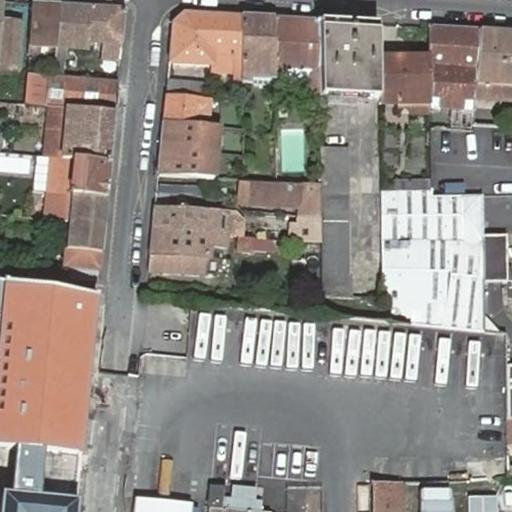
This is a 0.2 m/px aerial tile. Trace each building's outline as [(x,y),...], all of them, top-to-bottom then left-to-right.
[(58,6),(31,4),(29,38),(28,55),(30,56),(29,60),(38,60),(39,51),(50,52),(49,58),(55,59),(55,54),(58,6)] [(91,8),(58,6),(55,54),(55,59),(54,78),(62,78),(65,41),(88,43),(91,8)] [(124,10),(91,8),(88,43),(103,44),(102,49),(101,59),(119,61),(124,10)] [(172,24),(169,63),(214,65),(213,82),(233,82),(241,83),(241,18),(183,14),(172,24)] [(241,18),(241,83),(252,84),(252,79),(275,80),(274,20),(241,18)] [(274,20),(275,80),(282,81),(283,70),(310,72),(310,83),(310,96),(320,96),(320,22),(274,20)] [(22,23),(1,21),(0,35),(0,56),(19,58),(22,23)] [(377,26),(320,22),(320,96),(378,100),(378,61),(377,26)] [(439,111),(450,112),(457,31),(428,29),(428,60),(429,100),(440,100),(439,111)] [(457,31),(450,112),(461,113),(462,102),(474,103),(475,100),(477,69),(480,32),(457,31)] [(475,100),(500,101),(505,34),(490,33),(489,38),(481,37),(481,32),(480,32),(477,69),(475,100)] [(500,101),(511,101),(511,34),(505,34),(500,101)] [(429,110),(429,104),(429,100),(428,60),(378,61),(378,100),(379,105),(410,104),(410,114),(429,114),(429,110)] [(283,70),(282,81),(310,83),(310,72),(283,70)] [(54,78),(28,75),(25,106),(50,109),(66,110),(114,114),(117,83),(84,80),(54,78)] [(167,81),(166,96),(204,99),(206,84),(167,81)] [(204,99),(166,96),(163,123),(207,127),(210,100),(204,99)] [(440,100),(429,100),(429,104),(429,110),(439,111),(440,100)] [(461,113),(473,113),(474,103),(462,102),(461,113)] [(15,105),(0,103),(0,113),(14,115),(15,105)] [(66,110),(50,109),(49,117),(53,118),(50,151),(49,159),(52,159),(60,160),(75,161),(109,165),(114,114),(66,110)] [(207,127),(163,123),(160,149),(215,153),(216,148),(205,146),(207,127)] [(322,296),(351,297),(351,279),(348,279),(347,148),(321,148),(321,184),(321,188),(321,209),(321,218),(322,244),(322,289),(322,296)] [(215,153),(160,149),(157,177),(202,178),(203,172),(196,171),(197,159),(203,159),(215,161),(215,153)] [(49,159),(50,151),(42,150),(41,158),(49,159)] [(52,159),(48,194),(58,195),(71,197),(106,200),(109,165),(75,161),(60,160),(52,159)] [(395,192),(430,192),(431,182),(395,182),(395,192)] [(321,209),(321,188),(241,183),(240,203),(299,207),(299,217),(321,218),(321,209)] [(417,320),(417,326),(483,332),(500,334),(483,317),(482,285),(482,243),(449,243),(431,243),(431,198),(430,192),(395,192),(380,193),(382,299),(417,320)] [(58,195),(56,221),(67,223),(68,223),(103,227),(106,200),(71,197),(58,195)] [(482,237),(481,198),(431,198),(431,243),(449,243),(482,243),(482,237)] [(227,212),(154,207),(152,231),(226,236),(227,212)] [(64,267),(63,278),(98,283),(99,271),(103,227),(68,223),(67,223),(64,267)] [(226,236),(152,231),(148,270),(212,274),(213,269),(208,269),(210,247),(225,248),(226,236)] [(255,238),(239,237),(237,251),(254,252),(255,238)] [(482,243),(482,285),(506,284),(506,237),(482,237),(482,243)] [(0,283),(0,446),(81,455),(90,371),(96,299),(0,283)] [(301,372),(344,373),(344,372),(357,373),(358,328),(302,327),(301,372)] [(466,461),(468,482),(508,479),(508,467),(507,457),(466,461)] [(403,511),(404,484),(371,484),(371,511),(403,511)] [(0,511),(75,511),(76,505),(1,498),(0,508),(0,511)] [(163,503),(135,501),(133,511),(222,511),(223,510),(207,508),(207,511),(198,511),(199,506),(163,503)]
